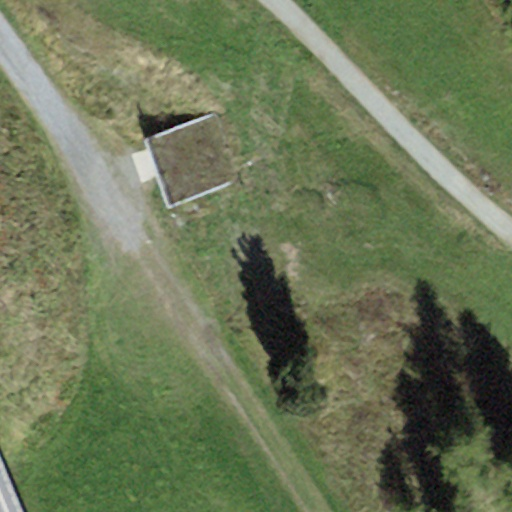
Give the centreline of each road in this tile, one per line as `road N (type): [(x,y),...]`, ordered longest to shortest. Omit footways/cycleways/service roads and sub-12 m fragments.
road 1 (track): [(511,239),(424,175),(255,0)]
road 2 (track): [(0,38),(153,263)]
